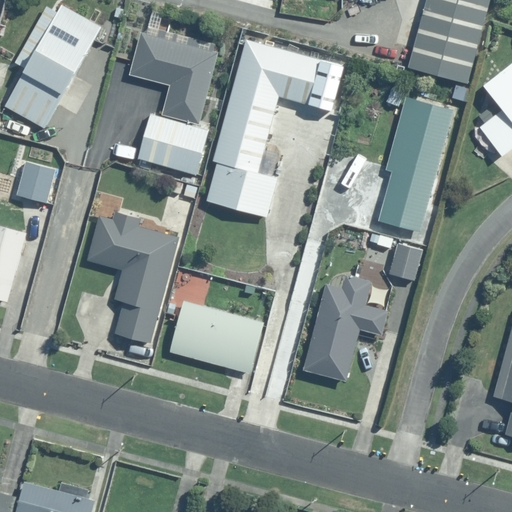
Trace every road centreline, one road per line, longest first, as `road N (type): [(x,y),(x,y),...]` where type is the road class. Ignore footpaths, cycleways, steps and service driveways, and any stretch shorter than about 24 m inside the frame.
road 1 (residential): [(0,379),(396,485)]
road 2 (residential): [(396,485),(435,317),(471,246),(511,202)]
